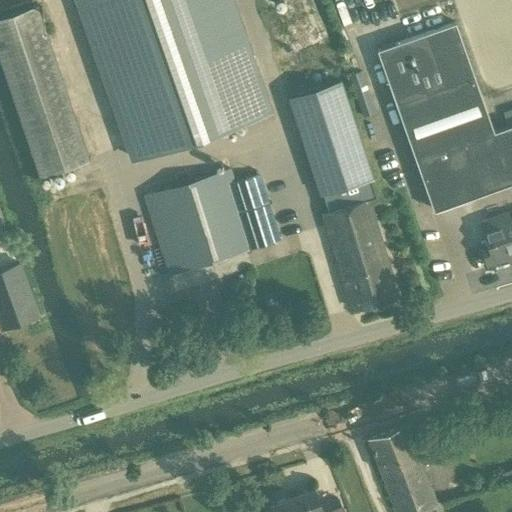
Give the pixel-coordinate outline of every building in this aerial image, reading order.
[(228,0),(77,0),(133,158),(267,111),(228,0)] [(88,157),(35,4),(0,16),(0,64),(38,174),(88,157)] [(511,123),(494,130),(474,74),(456,21),(378,48),(435,208),(511,181),(511,123)] [(361,70),(348,75),(362,116),(375,112),(361,70)] [(291,95),(290,95),(327,208),(367,196),(368,198),(376,195),(339,80),(339,79),(291,95)] [(233,181),(229,168),(145,195),(170,273),(278,239),(258,173),(233,181)] [(353,307),(398,292),(368,198),(367,196),(327,208),(322,210),(353,307)] [(484,229),(488,242),(481,244),(488,263),(511,255),(511,218),(511,219),(509,211),(487,219),(489,227),(484,229)] [(17,263),(0,268),(0,321),(2,326),(36,313),(17,263)] [(368,435),(366,436),(368,441),(394,511),(412,511),(414,511),(430,511),(428,506),(436,503),(408,428),(405,421),(368,435)] [(269,503),(271,509),(268,510),(269,511),(339,511),(339,510),(340,510),(335,497),(318,504),(312,487),(269,503)]
